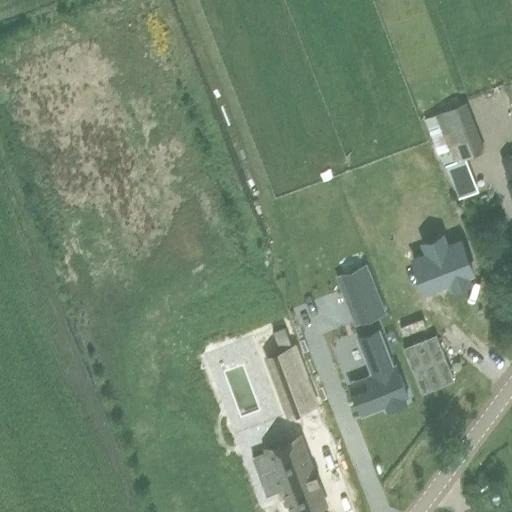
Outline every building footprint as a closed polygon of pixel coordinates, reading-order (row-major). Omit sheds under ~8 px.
[(462,104),(425,119),(443,165),(446,164),(458,197),(478,189),(466,157),(481,151),(462,104)] [(511,155),(502,159),(511,182),(508,183),(511,193),(511,155)] [(425,289),(450,280),(466,273),(472,271),(460,240),(447,245),(427,252),(413,258),(425,289)] [(365,262),(341,271),(351,296),(375,286),(365,262)] [(377,375),(350,385),(362,414),(408,397),(384,334),(365,341),(377,375)] [(403,347),(422,392),(454,379),(435,334),(403,347)] [(324,428),(325,427),(303,372),(278,382),(291,415),(315,405),(324,428)] [(302,453),(276,463),(273,464),(274,467),(259,473),(266,493),(285,486),(294,511),(300,511),(321,504),(314,484),(317,483),(313,474),(310,475),(302,453)]
